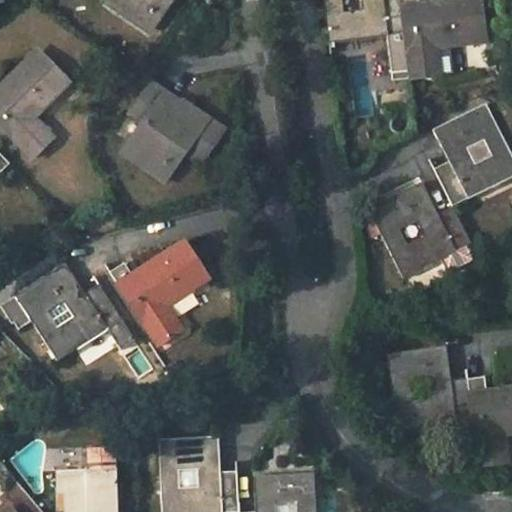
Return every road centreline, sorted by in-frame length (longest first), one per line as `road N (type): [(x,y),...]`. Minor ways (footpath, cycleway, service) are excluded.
road 1 (residential): [(294,0),(339,287),(305,344)]
road 2 (residential): [(251,0),(305,344)]
road 3 (residential): [(305,344),(314,389),(366,464),(394,485),(462,511)]
